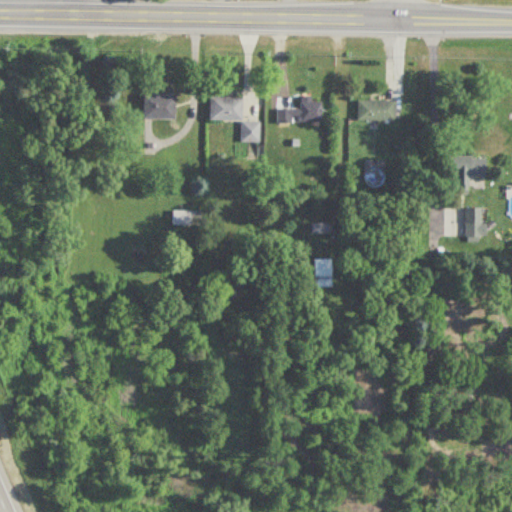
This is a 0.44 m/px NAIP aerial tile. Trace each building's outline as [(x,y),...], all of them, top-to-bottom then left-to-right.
[(138,118),(170,118),(170,95),(138,95),(138,118)] [(205,120),(237,120),(237,97),(205,97),(205,120)] [(318,123),(318,101),(307,101),(307,97),(296,97),(296,108),(273,108),(273,123),(318,123)] [(390,100),(353,100),(353,120),(390,120),(390,100)] [(237,141),(251,141),(251,122),(237,122),(237,141)] [(480,157),(441,156),(441,172),(450,172),(449,192),(463,193),(463,177),(480,178),(480,157)] [(478,208),(461,208),(461,237),(478,237),(478,208)] [(169,226),(198,226),(198,210),(169,210),(169,226)] [(308,232),(327,232),(327,223),(308,223),(308,232)] [(310,258),(310,287),(329,287),(329,258),(310,258)]
